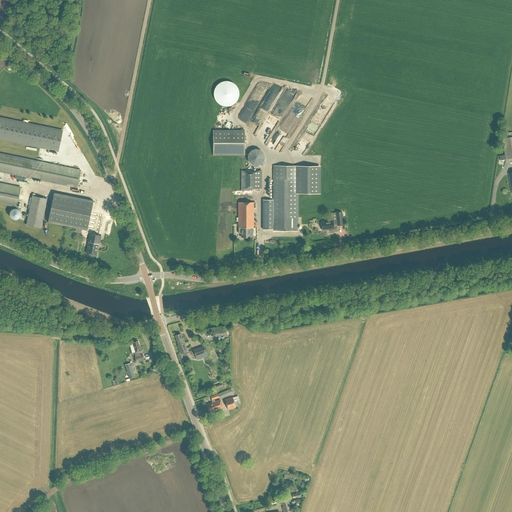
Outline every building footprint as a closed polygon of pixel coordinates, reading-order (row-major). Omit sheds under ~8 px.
[(213,92),(213,94),(213,95),(213,96),(214,97),(215,98),(215,99),(216,100),(217,101),(217,102),(218,102),(218,103),(219,103),(220,103),(221,104),(222,104),(223,104),(223,105),(224,105),(225,105),(226,105),(227,105),(228,105),(228,104),(229,104),(230,104),(231,103),(232,103),(233,103),(233,102),(234,102),(234,101),(235,100),(236,100),(236,99),(236,98),(237,97),(238,96),(238,95),(238,94),(238,92),(238,91),(238,90),(238,89),(238,88),(237,87),(236,86),(236,85),(236,84),(235,84),(234,83),(233,82),(232,81),(231,81),(230,80),(229,80),(228,80),(227,80),(226,80),(225,80),(224,80),(223,80),(222,80),(221,80),(220,81),(219,81),(218,82),(217,83),(216,84),(215,85),(215,86),(214,87),(213,88),(213,89),(213,90),(213,91),(213,92)] [(290,115),(297,119),(307,103),(305,100),(299,97),(298,96),(296,95),(292,103),(290,102),(287,106),(289,107),(285,113),(288,111),(291,106),(295,103),(296,102),(299,100),(290,115)] [(298,162),(323,116),(315,112),(295,150),(296,150),(291,158),(298,162)] [(246,125),(249,120),(241,115),(238,121),(246,125)] [(10,119),(9,119),(0,117),(0,139),(57,151),(61,130),(10,119)] [(265,125),(257,141),(266,146),(275,129),(274,129),(275,127),(270,124),(268,127),(265,125)] [(245,156),(245,130),(213,130),(213,156),(245,156)] [(506,159),(511,158),(511,136),(503,139),(506,159)] [(248,156),(248,158),(248,159),(248,160),(248,161),(249,162),(250,163),(250,164),(251,165),(252,165),(253,166),(255,166),(256,166),(257,166),(258,166),(259,166),(260,165),(261,165),(262,164),(263,163),(264,162),(264,161),(265,160),(265,159),(265,158),(265,156),(265,155),(264,154),(264,153),(263,152),(262,151),(261,151),(260,150),(259,150),(258,149),(257,149),(256,149),(255,149),(253,150),(252,150),(251,151),(250,151),(250,152),(249,153),(248,154),(248,155),(248,156)] [(0,171),(77,187),(81,170),(0,153),(0,171)] [(298,193),(298,166),(274,166),(273,200),(273,228),(297,229),(298,193)] [(298,166),(298,193),(319,193),(319,166),(299,166),(298,166)] [(262,189),(262,170),(242,170),(241,190),(253,190),(253,189),(262,189)] [(0,203),(17,207),(21,188),(0,183),(0,203)] [(48,221),(88,229),(91,213),(94,200),(54,192),(48,221)] [(41,228),(47,199),(32,196),(26,225),(41,228)] [(273,228),(273,200),(263,200),(263,228),(273,228)] [(241,233),(241,237),(250,237),(250,228),(253,228),(253,224),(253,203),(238,203),(238,224),(238,228),(239,228),(239,233),(241,233)] [(10,213),(10,214),(10,215),(10,216),(11,217),(11,218),(12,218),(12,219),(13,219),(14,220),(15,220),(16,220),(17,220),(18,219),(19,218),(20,218),(20,217),(21,216),(21,215),(21,214),(21,213),(21,212),(20,212),(20,211),(19,210),(18,210),(18,209),(17,209),(16,209),(15,209),(14,209),(13,209),(12,210),(11,211),(11,212),(10,212),(10,213)] [(337,225),(343,225),(341,211),(336,212),(336,220),(333,220),(321,221),(322,230),(334,229),(333,225),(337,224),(337,225)] [(91,213),(88,229),(97,231),(100,215),(91,213)] [(102,253),(104,243),(89,240),(87,250),(102,253)] [(215,337),(227,334),(226,328),(214,331),(215,337)] [(182,339),(180,333),(175,335),(179,345),(178,346),(181,354),(182,353),(183,356),(187,354),(187,352),(188,351),(183,338),(182,339)] [(139,348),(137,341),(132,342),(135,353),(134,353),(135,357),(134,357),(136,362),(143,359),(142,355),(140,355),(139,352),(141,351),(140,347),(139,348)] [(195,356),(206,353),(203,346),(193,350),(195,356)] [(205,353),(194,357),(196,363),(207,359),(205,353)] [(130,379),(135,377),(131,363),(125,365),(130,379)] [(222,397),(225,396),(233,393),(232,389),(218,394),(211,396),(213,402),(206,404),(209,413),(223,409),(220,400),(216,401),(215,399),(222,397)] [(228,410),(236,408),(235,405),(240,404),(238,396),(225,400),(228,410)] [(290,506),(289,503),(291,502),(289,496),(281,499),(282,500),(280,501),(281,504),(283,504),(283,506),(282,507),(283,511),(290,511),(289,506),(290,506)]
